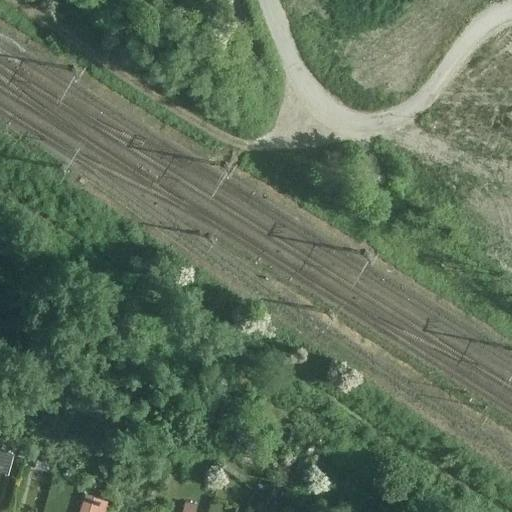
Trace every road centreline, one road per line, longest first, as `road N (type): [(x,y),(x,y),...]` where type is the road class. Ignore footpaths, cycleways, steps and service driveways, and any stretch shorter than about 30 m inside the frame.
road 1 (track): [(18,0),(187,119),(232,140),(258,145),(280,138),(324,108)]
road 2 (unclassified): [(268,0),(309,90),(337,117),(369,126),(407,112),(479,30),(511,13)]
